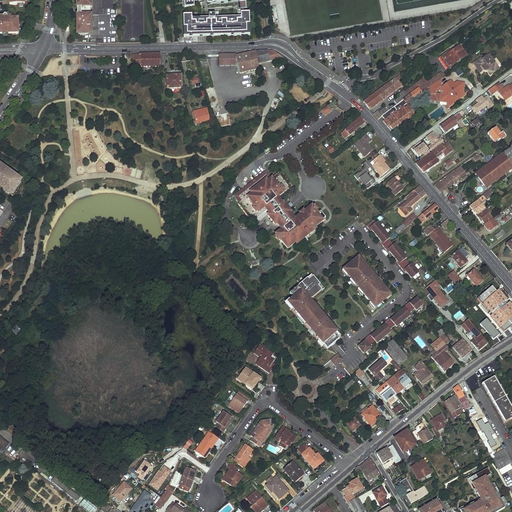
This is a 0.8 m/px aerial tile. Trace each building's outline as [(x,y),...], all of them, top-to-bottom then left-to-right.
[(76,0),(76,8),(78,8),(77,14),(76,14),(76,32),(78,32),(78,33),(79,34),(80,34),(82,35),(83,35),(85,35),(86,34),(87,34),(88,33),(89,32),(91,32),(91,15),(89,15),(89,8),(91,8),(91,0),(76,0)] [(182,0),(183,8),(193,7),(192,1),(192,0),(182,0)] [(184,16),(185,38),(251,35),(250,13),(245,13),(245,9),(247,9),(246,0),(207,0),(208,2),(207,2),(208,5),(238,2),(239,13),(241,13),(242,18),(220,19),(219,12),(209,12),(210,19),(193,20),(193,16),(184,16)] [(0,34),(1,35),(19,34),(18,19),(11,19),(11,17),(8,17),(5,15),(3,18),(0,18),(0,21),(0,20),(0,34)] [(154,42),(154,16),(145,15),(145,42),(154,42)] [(440,57),(449,68),(466,55),(458,45),(440,57)] [(239,73),(259,69),(257,63),(255,52),(235,56),(239,73)] [(255,52),(257,63),(281,58),(273,52),(255,52)] [(161,54),(133,55),(133,59),(134,59),(134,60),(136,60),(136,67),(161,66),(161,54)] [(218,66),(235,66),(235,54),(218,55),(218,66)] [(473,63),(480,73),(485,69),(487,70),(488,72),(492,71),(493,73),(499,69),(499,67),(489,54),(484,57),(485,59),(483,61),(480,58),(473,63)] [(439,79),(437,75),(434,77),(427,82),(420,87),(423,91),(425,90),(434,84),(439,79)] [(167,78),(167,90),(181,90),(181,77),(167,78)] [(427,82),(424,78),(405,92),(408,96),(410,95),(419,88),(422,92),(423,91),(420,87),(427,82)] [(439,79),(434,84),(436,87),(434,89),(436,92),(440,89),(442,78),(439,79)] [(363,102),(369,110),(396,90),(396,89),(400,86),(397,82),(395,79),(363,102)] [(442,94),(441,101),(447,102),(451,106),(459,99),(458,97),(463,92),(464,84),(458,83),(455,85),(453,82),(444,81),(442,90),(445,92),(442,94)] [(504,89),(500,83),(488,91),(491,95),(497,91),(503,99),(511,94),(511,93),(511,85),(508,86),(504,89)] [(434,84),(425,90),(430,96),(432,95),(434,95),(434,93),(436,92),(434,89),(436,87),(434,84)] [(419,88),(410,95),(414,100),(423,93),(422,92),(419,88)] [(394,102),(397,105),(408,96),(405,92),(404,91),(400,94),(401,96),(394,102)] [(383,121),(388,127),(390,126),(393,129),(404,122),(405,123),(415,115),(409,106),(406,109),(404,107),(408,104),(409,105),(414,100),(410,95),(408,96),(397,105),(389,111),(382,116),(385,120),(383,121)] [(462,111),(464,114),(471,109),(474,113),(478,109),(474,103),(462,111)] [(331,110),(328,106),(322,111),(325,115),(331,110)] [(194,112),(197,123),(209,119),(206,108),(194,112)] [(379,112),(382,116),(389,111),(385,108),(379,112)] [(464,114),(467,118),(474,113),(471,109),(464,114)] [(373,115),(378,120),(382,116),(378,111),(377,112),(375,113),(373,115)] [(441,128),(445,134),(449,130),(455,126),(457,124),(457,123),(462,120),(457,114),(454,117),(454,118),(441,128)] [(366,122),(361,117),(341,134),(345,139),(366,122)] [(477,119),(467,126),(470,131),(481,124),(477,119)] [(488,134),(495,143),(499,140),(500,140),(506,136),(503,131),(500,133),(496,127),(488,134)] [(371,140),(366,135),(354,145),(365,157),(373,150),(369,144),(368,145),(367,144),(368,143),(371,140)] [(429,147),(432,151),(443,142),(440,139),(429,147)] [(421,141),(409,149),(416,160),(428,152),(421,141)] [(416,164),(419,167),(428,161),(433,167),(440,162),(437,159),(435,156),(439,153),(439,154),(442,152),(444,154),(445,156),(453,150),(448,143),(445,145),(444,143),(416,164)] [(326,148),(331,154),(335,151),(331,145),(326,148)] [(511,145),(481,169),(480,170),(475,174),(485,186),(511,166),(511,165),(511,145)] [(473,157),(475,160),(479,157),(480,158),(487,154),(483,149),(473,157)] [(373,166),(380,176),(389,169),(383,162),(381,159),(382,158),(380,155),(373,160),(375,164),(373,166)] [(460,167),(466,174),(478,165),(477,163),(475,160),(473,157),(460,167)] [(419,167),(423,173),(433,167),(428,161),(419,167)] [(366,171),(371,167),(367,163),(353,174),(359,183),(362,181),(367,188),(375,182),(366,171)] [(511,169),(511,165),(511,166),(485,186),(487,189),(511,169)] [(0,185),(4,188),(11,193),(17,185),(16,184),(19,180),(13,175),(12,177),(9,174),(10,173),(4,169),(3,170),(0,167),(0,166),(0,185)] [(122,174),(140,178),(142,170),(124,166),(122,174)] [(434,186),(441,194),(466,174),(460,167),(434,186)] [(278,199),(292,188),(280,173),(271,180),(267,184),(266,182),(270,178),(265,173),(252,185),(251,187),(250,186),(234,199),(239,206),(252,221),(265,210),(269,216),(278,226),(282,231),(276,237),(277,238),(280,242),(282,243),(289,251),(296,244),(297,245),(300,242),(301,243),(314,233),(313,232),(316,229),(315,229),(323,222),(326,219),(321,213),(319,215),(316,212),(313,208),(312,207),(304,213),(301,216),(295,221),(290,215),(292,214),(289,211),(286,207),(284,204),(282,205),(278,199)] [(394,177),(387,183),(393,190),(391,192),(395,196),(403,189),(397,181),(394,177)] [(11,193),(4,188),(3,190),(11,196),(21,181),(19,180),(16,184),(17,185),(11,193)] [(420,185),(404,198),(407,201),(399,208),(406,215),(412,210),(410,207),(426,193),(420,185)] [(485,209),(481,204),(486,200),(487,200),(491,197),(492,192),(490,190),(483,195),(477,200),(478,201),(470,207),(475,213),(476,212),(478,215),(485,209)] [(422,214),(415,219),(420,224),(439,208),(435,204),(423,214),(422,214)] [(252,221),(239,206),(238,207),(250,222),(252,221)] [(478,217),(481,222),(482,221),(485,224),(492,219),(486,211),(478,217)] [(414,214),(403,222),(406,226),(417,217),(414,214)] [(511,218),(511,215),(510,214),(506,217),(501,221),(504,224),(508,221),(511,218)] [(484,226),(487,230),(489,230),(490,232),(498,226),(495,222),(501,217),(499,215),(484,226)] [(269,216),(268,217),(276,227),(278,226),(269,216)] [(441,224),(445,228),(451,223),(448,219),(441,224)] [(375,224),(373,221),(366,226),(370,231),(371,230),(376,236),(383,230),(377,222),(375,224)] [(423,231),(428,236),(430,234),(434,230),(430,225),(423,231)] [(430,234),(434,239),(443,233),(438,227),(434,230),(430,234)] [(383,230),(376,236),(380,241),(381,240),(382,242),(380,243),(384,248),(391,243),(388,240),(390,238),(383,230)] [(443,233),(434,239),(445,252),(453,245),(443,233)] [(415,239),(410,243),(413,247),(418,242),(415,239)] [(391,243),(384,248),(388,253),(389,252),(394,257),(401,251),(395,244),(394,246),(391,243)] [(401,251),(394,257),(398,262),(397,263),(401,268),(408,263),(405,260),(407,258),(401,251)] [(458,251),(451,256),(460,267),(467,262),(458,251)] [(353,265),(351,263),(343,270),(348,276),(356,285),(363,294),(370,303),(375,308),(383,302),(382,300),(384,298),(389,294),(381,284),(378,280),(376,282),(372,277),(368,272),(370,271),(360,259),(358,260),(353,265)] [(419,272),(411,263),(403,270),(411,278),(419,272)] [(473,270),(467,275),(476,287),(483,281),(473,270)] [(452,281),(458,277),(453,272),(448,276),(452,281)] [(319,286),(312,277),(308,281),(307,279),(292,292),(295,295),(292,297),(293,299),(287,304),(291,308),(289,309),(297,319),(299,318),(304,324),(303,325),(308,331),(310,330),(314,335),(313,337),(318,342),(319,341),(323,347),(327,350),(339,340),(334,335),(336,333),(324,319),(323,320),(320,317),(315,311),(312,307),(313,306),(309,301),(311,300),(321,291),(318,287),(319,286)] [(458,277),(452,281),(456,286),(462,282),(458,277)] [(449,301),(438,286),(440,285),(435,278),(423,288),(428,295),(427,296),(431,301),(433,299),(439,308),(449,301)] [(363,294),(356,285),(354,287),(362,296),(363,294)] [(406,305),(412,312),(415,309),(416,311),(423,305),(417,298),(412,302),(411,301),(406,305)] [(402,311),(397,315),(404,322),(410,316),(409,315),(412,312),(406,305),(401,309),(402,311)] [(392,318),(387,322),(392,328),(395,326),(397,328),(404,322),(397,315),(393,319),(392,318)] [(468,320),(464,323),(476,338),(474,340),(471,342),(471,343),(478,351),(487,343),(468,320)] [(383,327),(378,331),(384,338),(391,333),(389,331),(392,328),(387,322),(382,326),(383,327)] [(476,338),(464,323),(461,325),(471,338),(469,340),(471,342),(474,340),(476,338)] [(17,324),(12,328),(15,330),(17,332),(21,327),(17,324)] [(440,338),(444,335),(444,334),(441,330),(436,334),(440,338)] [(372,334),(367,338),(373,345),(376,342),(377,344),(384,338),(378,331),(373,335),(372,334)] [(440,338),(446,345),(449,342),(444,335),(440,338)] [(358,348),(364,355),(371,349),(369,348),(373,345),(367,338),(362,342),(363,344),(358,348)] [(446,345),(440,338),(430,346),(436,353),(431,357),(435,361),(444,353),(449,349),(446,345)] [(392,340),(383,347),(398,365),(407,357),(392,340)] [(472,351),(463,340),(452,348),(462,359),(472,351)] [(259,367),(269,374),(275,365),(273,363),(274,361),(271,359),(274,354),(266,349),(263,350),(261,348),(263,346),(261,345),(254,354),(260,359),(256,364),(259,366),(259,367)] [(444,353),(435,361),(444,371),(453,364),(444,353)] [(338,355),(331,361),(335,366),(342,360),(338,355)] [(382,359),(369,370),(378,382),(384,377),(379,372),(387,365),(382,359)] [(414,373),(423,385),(434,377),(425,365),(422,367),(419,364),(414,367),(417,371),(414,373)] [(386,383),(395,394),(404,387),(398,380),(405,374),(398,366),(397,366),(395,368),(398,372),(386,383)] [(261,379),(246,368),(238,380),(253,390),(261,379)] [(360,369),(354,374),(358,378),(363,374),(360,369)] [(398,380),(404,387),(411,382),(405,374),(398,380)] [(483,384),(505,423),(511,418),(511,409),(511,408),(511,406),(500,385),(499,386),(494,377),(483,384)] [(352,380),(343,389),(346,393),(356,384),(352,380)] [(395,394),(386,383),(376,391),(386,402),(387,401),(394,396),(395,394)] [(456,394),(462,404),(465,409),(470,407),(458,386),(453,389),(456,394)] [(239,392),(229,406),(240,414),(250,399),(239,392)] [(462,404),(456,394),(445,402),(452,413),(454,417),(462,412),(460,408),(459,406),(462,404)] [(394,396),(387,401),(391,405),(398,400),(394,396)] [(393,410),(396,414),(403,409),(400,405),(393,410)] [(362,414),(371,426),(382,417),(372,406),(362,414)] [(219,424),(217,427),(223,432),(226,429),(224,427),(229,421),(231,418),(223,412),(216,422),(219,424)] [(435,427),(437,430),(446,424),(441,414),(431,420),(435,427)] [(347,425),(353,432),(360,426),(354,419),(347,425)] [(252,439),(250,442),(259,449),(271,431),(269,422),(260,423),(250,437),(252,439)] [(441,437),(437,430),(435,427),(432,429),(437,439),(441,437)] [(289,434),(286,432),(282,429),(275,439),(279,441),(280,440),(283,442),(282,444),(286,446),(288,448),(291,445),(292,446),(296,439),(291,436),(290,437),(288,435),(289,434)] [(418,435),(424,446),(434,440),(428,429),(418,435)] [(395,438),(403,452),(410,448),(411,449),(414,447),(412,444),(414,443),(407,430),(402,433),(404,437),(401,438),(400,436),(395,438)] [(215,443),(205,437),(195,452),(205,458),(209,453),(207,452),(211,447),(212,448),(215,443)] [(188,439),(183,448),(187,450),(192,441),(188,439)] [(0,453),(1,454),(9,444),(2,440),(0,441),(0,453)] [(479,445),(483,452),(487,449),(486,447),(483,442),(479,445)] [(377,454),(382,464),(392,458),(395,463),(401,460),(392,445),(377,454)] [(235,464),(243,470),(246,466),(243,465),(248,459),(253,452),(244,446),(235,459),(237,461),(235,464)] [(298,451),(314,471),(323,463),(318,456),(317,457),(312,451),(311,452),(309,450),(305,446),(298,451)] [(495,463),(507,456),(505,453),(496,458),(493,460),(495,463)] [(282,459),(286,465),(291,461),(287,456),(282,459)] [(497,467),(509,460),(507,456),(495,463),(496,465),(497,467)] [(359,467),(368,482),(380,475),(370,458),(359,467)] [(474,477),(490,468),(496,465),(495,463),(493,460),(492,458),(470,471),(474,477)] [(140,474),(138,477),(142,480),(143,479),(146,481),(152,474),(148,471),(152,467),(150,466),(143,461),(143,460),(135,471),(140,474)] [(499,470),(511,463),(509,460),(497,467),(499,470)] [(412,469),(418,481),(431,473),(424,462),(419,464),(420,466),(418,468),(416,466),(412,469)] [(284,471),(295,483),(297,482),(296,480),(304,473),(301,470),(299,471),(293,464),(284,471)] [(227,478),(223,482),(230,486),(233,482),(235,483),(240,475),(236,472),(238,470),(231,465),(228,469),(230,471),(227,474),(230,476),(228,479),(227,478)] [(159,471),(149,484),(157,490),(171,471),(164,467),(160,472),(159,471)] [(186,468),(179,488),(189,492),(196,472),(186,468)] [(511,511),(511,496),(508,499),(496,477),(495,478),(490,468),(474,477),(457,486),(460,491),(462,496),(457,499),(460,505),(464,511),(511,511)] [(496,477),(508,499),(511,496),(511,493),(501,474),(496,477)] [(80,497),(53,475),(52,476),(59,482),(56,486),(68,495),(71,492),(78,498),(75,502),(76,502),(80,497)] [(59,482),(52,476),(49,480),(56,486),(59,482)] [(272,493),(279,500),(288,492),(276,478),(273,481),(270,478),(266,482),(268,485),(266,487),(271,494),(272,493)] [(342,490),(349,502),(355,499),(352,495),(363,489),(357,479),(349,484),(351,486),(342,490)] [(406,496),(411,504),(428,493),(424,487),(414,493),(406,479),(399,482),(405,492),(410,489),(412,492),(406,496)] [(113,495),(121,502),(132,489),(124,482),(113,495)] [(173,491),(167,486),(165,489),(167,491),(156,506),(160,509),(173,491)] [(373,493),(381,508),(387,504),(388,504),(384,496),(386,496),(382,488),(373,493)] [(144,491),(130,511),(131,511),(141,511),(143,509),(144,507),(145,508),(146,508),(151,501),(148,499),(150,495),(144,491)] [(78,498),(71,492),(68,495),(75,502),(78,498)] [(251,509),(253,511),(260,511),(267,507),(255,493),(247,500),(252,507),(251,509)] [(325,503),(326,505),(335,499),(332,494),(325,499),(326,502),(325,503)] [(85,499),(79,505),(87,511),(94,511),(97,509),(85,499)] [(348,503),(352,511),(364,511),(358,501),(356,502),(355,499),(349,502),(348,503)] [(173,502),(170,506),(173,508),(169,511),(189,511),(185,508),(183,510),(173,502)] [(229,511),(234,508),(229,502),(217,511),(229,511)] [(313,511),(314,511),(330,511),(326,505),(325,503),(313,511)]
